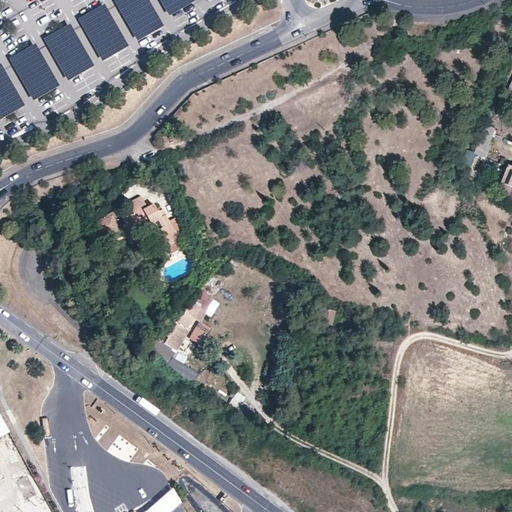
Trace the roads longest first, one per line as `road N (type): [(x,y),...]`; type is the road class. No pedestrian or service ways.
road 1 (unclassified): [(385,38),(335,72),(145,164),(132,138)]
road 2 (tertiary): [(267,511),(83,375)]
road 3 (unclassified): [(132,138),(194,77),(307,18)]
road 4 (unclassified): [(47,241),(31,265),(41,289),(84,337),(83,375)]
road 5 (unclassified): [(5,186),(132,138)]
